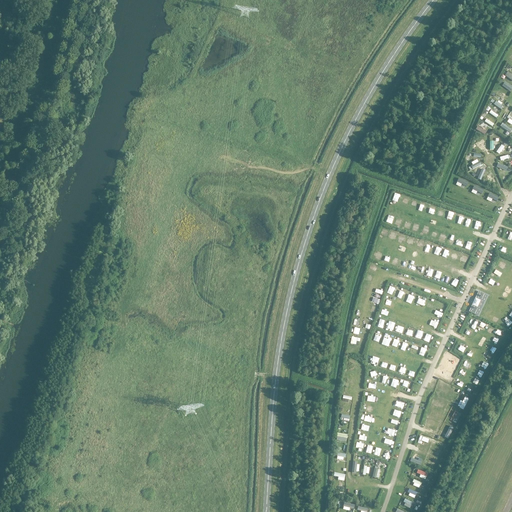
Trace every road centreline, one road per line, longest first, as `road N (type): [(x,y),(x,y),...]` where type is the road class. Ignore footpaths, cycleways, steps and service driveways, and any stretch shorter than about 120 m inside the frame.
road 1 (primary): [(267,511),(277,362),(310,224),(364,103),(433,0)]
road 2 (unclassified): [(0,224),(58,84),(80,0)]
